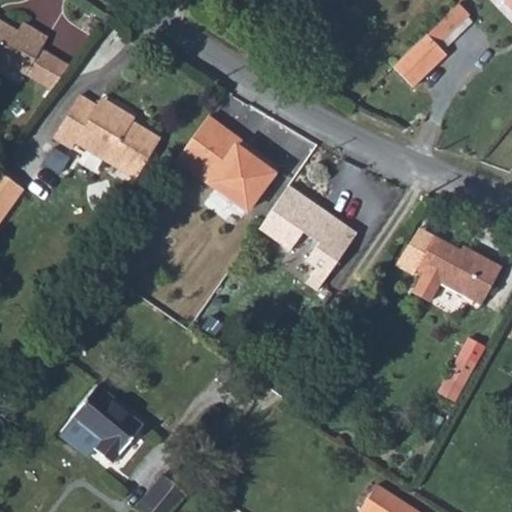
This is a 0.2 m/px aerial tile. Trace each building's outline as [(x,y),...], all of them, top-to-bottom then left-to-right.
[(511,0),(492,0),(492,19),(511,39),(511,0)] [(436,13),(406,45),(422,60),(452,29),(436,13)] [(0,40),(0,86),(8,85),(21,95),(39,70),(48,60),(25,44),(19,54),(0,40)] [(406,45),(373,78),(393,98),(426,64),(422,60),(406,45)] [(39,70),(21,95),(45,112),(63,87),(39,70)] [(98,123),(77,110),(49,154),(68,164),(72,157),(129,191),(152,154),(124,136),(127,130),(103,117),(98,123)] [(208,116),(175,163),(247,213),(279,170),(240,145),(244,138),(208,116)] [(287,185),(257,231),(290,253),(303,232),(318,242),(306,263),(314,268),(304,285),(319,294),(357,232),(287,185)] [(0,229),(17,207),(0,194),(0,229)] [(503,279),(473,261),(468,267),(438,248),(418,282),(480,318),(503,279)] [(458,401),(480,362),(463,352),(440,391),(458,401)] [(120,409),(97,393),(71,430),(98,451),(90,460),(110,475),(133,443),(110,425),(120,409)] [(152,490),(134,511),(172,511),(175,509),(152,490)] [(396,511),(367,495),(357,511),(396,511)]
